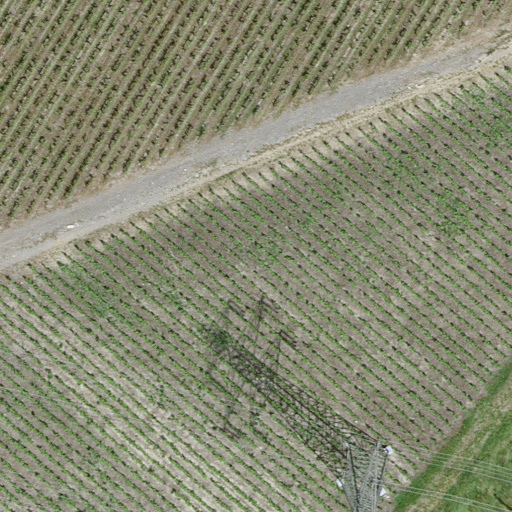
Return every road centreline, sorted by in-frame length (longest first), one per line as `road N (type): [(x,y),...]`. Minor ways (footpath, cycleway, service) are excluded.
road 1 (track): [(511,40),(0,260)]
road 2 (track): [(426,511),(511,401)]
